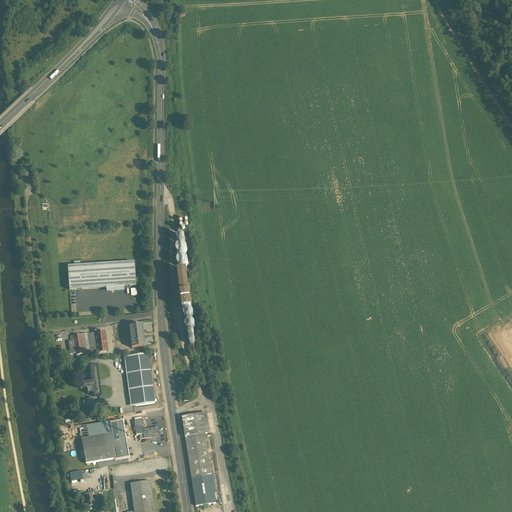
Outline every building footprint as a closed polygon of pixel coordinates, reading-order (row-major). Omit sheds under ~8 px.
[(185,241),(185,239),(184,237),(183,236),(181,235),(179,236),(177,237),(177,240),(177,242),(179,243),(181,244),(183,243),(185,241)] [(186,253),(187,250),(186,248),(184,246),(182,245),(179,246),(177,248),(176,250),(177,253),(179,255),(182,256),(184,255),(186,253)] [(187,265),(188,263),(187,260),(185,258),(182,257),(180,258),(178,260),(177,263),(178,266),(180,267),(183,268),(185,267),(187,265)] [(74,267),(67,267),(69,291),(136,286),(134,263),(80,266),(74,267)] [(186,271),(169,274),(174,311),(191,309),(186,271)] [(193,318),(193,315),(193,313),(191,311),(188,311),(186,311),(184,313),(184,315),(184,318),(186,320),(188,320),(191,320),(193,318)] [(194,329),(195,326),(194,324),(192,322),(190,322),(187,322),(186,324),(185,327),(186,329),(188,331),(190,331),(192,331),(194,329)] [(135,326),(129,327),(130,326),(133,348),(131,348),(144,346),(142,325),(141,325),(135,326)] [(94,333),(94,334),(95,342),(97,353),(107,351),(104,332),(94,333)] [(88,334),(80,335),(83,355),(97,353),(95,342),(92,342),(91,334),(88,335),(88,334)] [(80,335),(73,336),(76,354),(76,356),(83,355),(80,335)] [(196,345),(188,347),(187,347),(188,349),(190,351),(191,350),(192,357),(197,356),(196,353),(197,353),(196,346),(196,345)] [(148,354),(124,358),(131,407),(155,404),(148,354)] [(101,396),(97,366),(89,367),(91,382),(92,388),(93,397),(101,396)] [(210,434),(207,413),(182,417),(196,507),(203,506),(209,505),(217,504),(206,434),(210,434)] [(143,420),(134,421),(136,435),(139,435),(140,439),(148,438),(147,430),(143,431),(143,425),(144,425),(143,420)] [(122,422),(109,424),(111,434),(114,450),(127,448),(122,422)] [(103,425),(98,426),(98,425),(89,426),(90,437),(104,435),(103,425)] [(111,434),(81,439),(86,464),(115,459),(114,450),(111,434)] [(127,448),(114,450),(115,459),(115,460),(128,458),(127,448)] [(113,466),(104,468),(105,478),(115,476),(114,471),(113,466)] [(90,480),(83,481),(85,491),(91,490),(90,480)] [(154,511),(150,481),(130,484),(133,511),(154,511)] [(92,496),(85,497),(87,505),(87,507),(93,506),(92,496)]
